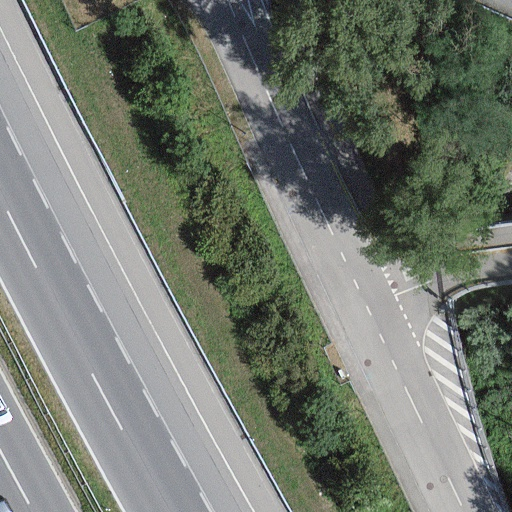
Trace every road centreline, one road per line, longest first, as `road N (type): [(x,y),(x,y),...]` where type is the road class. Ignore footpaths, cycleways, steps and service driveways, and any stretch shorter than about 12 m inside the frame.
road 1 (unclassified): [(462,511),(226,0)]
road 2 (motorway): [(165,511),(0,198)]
